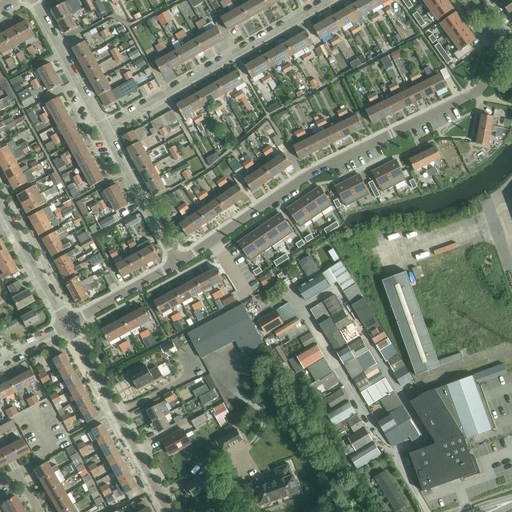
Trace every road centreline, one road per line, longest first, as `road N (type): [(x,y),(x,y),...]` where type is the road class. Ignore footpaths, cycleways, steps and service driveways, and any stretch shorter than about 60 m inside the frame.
road 1 (residential): [(179,263),(313,172),(482,86),(495,53),(465,0)]
road 2 (residential): [(102,129),(332,0)]
road 3 (residential): [(169,511),(67,324)]
road 4 (residential): [(179,263),(102,129)]
road 5 (residential): [(102,129),(32,0)]
road 6 (residential): [(67,324),(0,203)]
road 7 (residential): [(67,324),(179,263)]
